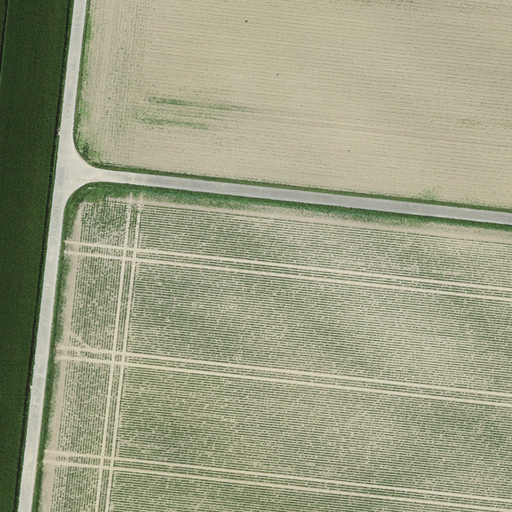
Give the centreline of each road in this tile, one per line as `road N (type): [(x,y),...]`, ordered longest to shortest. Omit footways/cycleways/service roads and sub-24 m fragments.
road 1 (track): [(79,0),(22,511)]
road 2 (track): [(61,152),(511,207)]
